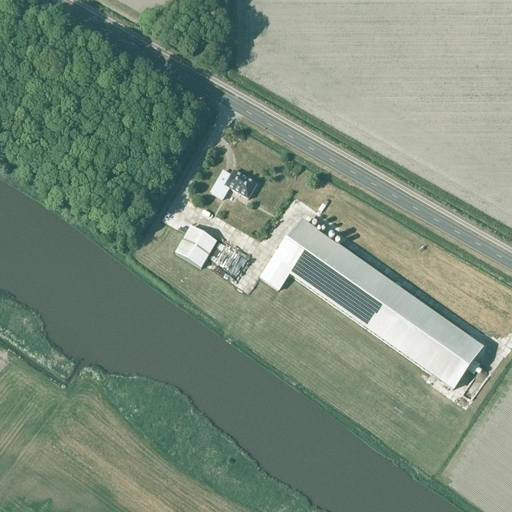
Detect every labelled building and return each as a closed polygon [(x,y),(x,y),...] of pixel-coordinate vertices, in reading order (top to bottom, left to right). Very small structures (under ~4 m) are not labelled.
[(248,202),(256,187),(233,174),(225,188),(217,183),(210,195),(222,202),(229,191),(248,202)] [(481,352),(317,237),(300,225),(260,281),(277,293),(289,277),(452,392),(481,352)] [(175,256),(200,271),(215,245),(190,230),(175,256)] [(458,323),(455,328),(476,340),(479,335),(458,323)] [(472,368),(458,390),(471,398),(485,376),(472,368)] [(459,395),(454,405),(460,408),(466,399),(459,395)]
